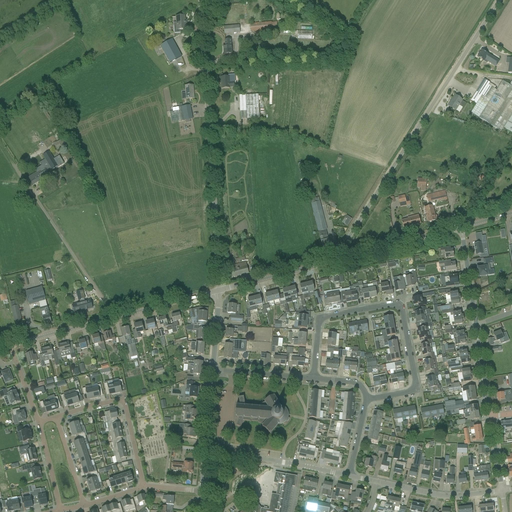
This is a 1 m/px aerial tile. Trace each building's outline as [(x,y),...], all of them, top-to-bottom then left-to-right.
[(180,30),(186,30),(185,16),(176,17),(176,23),(173,23),(174,34),(180,33),(180,30)] [(272,31),(272,27),(271,22),(251,24),(252,32),(272,31)] [(240,26),(229,26),(224,27),(225,34),(240,33),(240,26)] [(170,63),(182,57),(172,39),(160,46),(170,63)] [(232,54),(231,40),(225,40),(226,47),(224,47),(224,54),(232,54)] [(477,57),(484,62),(485,60),(488,62),(488,61),(492,64),(492,65),(496,67),(499,62),(481,51),(477,57)] [(221,81),(222,89),(230,88),(230,87),(234,87),(234,82),(229,83),(229,77),(220,77),(220,81),(221,81)] [(511,87),(509,86),(502,82),(497,90),(494,89),(495,87),(490,83),(484,80),(477,91),(470,101),(476,104),(470,113),(479,118),(501,132),(503,129),(511,134),(511,87)] [(193,85),(185,86),(186,99),(194,99),(193,85)] [(260,119),(258,95),(239,96),(240,111),(240,120),(260,119)] [(463,101),(455,95),(452,99),(453,100),(451,102),(448,106),(456,111),(459,113),(466,103),(462,101),(463,101)] [(193,119),(190,105),(179,107),(180,112),(173,113),(175,122),(181,121),(193,119)] [(56,150),(65,145),(62,139),(58,142),(58,141),(55,143),(55,142),(53,144),(56,150)] [(45,159),(52,170),(55,168),(56,169),(64,164),(59,156),(54,159),(51,155),(45,159)] [(49,175),(46,171),(45,168),(29,178),(33,185),(49,175)] [(426,179),(418,179),(417,188),(421,188),(421,191),(425,192),(426,179)] [(445,191),(426,195),(427,199),(430,199),(431,202),(438,200),(438,201),(447,199),(445,191)] [(405,195),(398,197),(399,204),(406,203),(405,195)] [(326,230),(319,198),(311,200),(318,232),(319,232),(320,236),(320,237),(323,248),(330,246),(326,230)] [(435,215),(432,206),(425,208),(428,222),(436,220),(436,219),(437,219),(436,214),(435,215)] [(348,225),(352,218),(346,215),(342,222),(348,225)] [(408,219),(401,221),(403,228),(412,226),(412,227),(421,224),(418,215),(407,218),(408,219)] [(474,244),(476,255),(479,255),(480,258),(484,257),(483,250),(486,249),(485,246),(486,245),(485,236),(476,238),(477,244),(474,244)] [(445,258),(454,257),(453,253),(451,253),(450,247),(440,249),(441,255),(445,254),(445,258)] [(477,272),(477,276),(479,276),(479,277),(488,276),(487,271),(489,271),(488,264),(492,263),(492,259),(483,260),(484,267),(477,268),(478,272),(477,272)] [(445,272),(456,270),(455,263),(450,263),(450,260),(439,262),(439,267),(445,267),(445,272)] [(249,273),(246,262),(232,266),(233,269),(228,271),(230,278),(249,273)] [(408,287),(415,286),(414,283),(417,282),(415,272),(409,273),(405,274),(406,277),(407,282),(408,287)] [(446,287),(454,286),(453,284),(458,283),(457,276),(449,277),(448,275),(441,276),(442,285),(443,285),(443,287),(446,287)] [(402,287),(405,287),(403,277),(393,279),(395,292),(402,290),(402,287)] [(386,295),(393,294),(390,278),(388,278),(387,280),(387,283),(380,285),(382,293),(386,292),(386,295)] [(361,289),(363,300),(370,298),(368,289),(367,285),(362,286),(362,281),(357,282),(358,288),(359,288),(359,289),(361,289)] [(306,284),(308,292),(314,291),(312,282),(306,284)] [(304,299),(310,298),(308,292),(306,284),(300,285),(302,294),(302,296),(300,297),(301,300),(304,299)] [(26,292),(29,305),(46,301),(42,287),(26,292)] [(289,288),(291,297),(292,301),(292,302),(298,300),(299,306),(302,306),(301,300),(300,297),(297,297),(297,295),(295,287),(294,287),(295,287),(289,288)] [(349,289),(352,302),(357,301),(357,298),(358,297),(360,296),(358,289),(359,289),(359,288),(358,288),(353,289),(352,287),(349,288),(349,289)] [(292,302),(292,301),(291,297),(289,288),(283,290),(282,290),(285,301),(283,301),(283,305),(284,307),(287,307),(286,303),(292,302)] [(368,289),(370,298),(377,297),(375,288),(368,289)] [(341,292),(342,299),(345,299),(346,300),(346,303),(352,302),(349,289),(346,289),(347,291),(341,292)] [(85,299),(83,291),(76,292),(78,300),(80,300),(80,303),(72,305),(73,306),(72,306),(73,309),(74,313),(92,308),(90,300),(85,302),(84,299),(85,299)] [(273,301),(279,300),(277,291),(271,293),(273,301)] [(322,304),(318,291),(314,293),(317,306),(322,304)] [(323,296),(325,307),(331,306),(330,304),(334,303),(332,294),(331,291),(324,292),(325,295),(323,296)] [(332,294),(334,303),(337,303),(338,305),(343,304),(342,299),(341,292),(338,293),(332,294)] [(267,303),(273,301),(271,293),(266,294),(265,294),(267,303)] [(254,297),(256,306),(262,304),(260,296),(254,297)] [(256,306),(254,297),(248,299),(250,307),(252,307),(253,311),(257,310),(256,306)] [(418,304),(419,306),(426,305),(425,300),(422,301),(421,297),(412,298),(413,305),(418,304)] [(449,306),(459,304),(459,301),(461,300),(460,298),(450,299),(451,303),(449,303),(449,306)] [(235,316),(236,305),(229,304),(228,313),(231,314),(231,316),(235,316)] [(11,307),(14,322),(22,321),(18,306),(11,307)] [(42,317),(44,324),(51,322),(47,306),(40,308),(41,312),(44,311),(46,316),(42,317)] [(414,316),(414,318),(429,315),(425,315),(424,311),(426,310),(425,307),(419,308),(414,309),(415,312),(415,315),(414,316)] [(191,325),(193,325),(203,326),(203,322),(206,322),(207,313),(207,312),(207,309),(199,308),(197,309),(189,311),(191,318),(191,325)] [(306,312),(296,313),(295,315),(295,321),(307,322),(308,316),(306,316),(306,312)] [(179,328),(179,326),(177,321),(181,320),(179,313),(171,315),(173,322),(174,324),(171,325),(172,330),(173,333),(178,332),(177,330),(178,330),(178,328),(179,328)] [(430,320),(429,315),(414,318),(414,319),(416,319),(417,323),(421,322),(422,325),(428,323),(432,323),(431,319),(430,320)] [(171,325),(167,326),(167,324),(165,317),(158,319),(160,326),(164,325),(164,328),(166,327),(167,331),(172,330),(171,325)] [(454,323),(452,323),(452,326),(462,324),(462,320),(464,320),(463,318),(453,319),(454,323)] [(155,328),(153,320),(146,322),(148,331),(145,332),(147,337),(153,336),(151,329),(155,328)] [(307,329),(307,322),(295,321),(294,321),(294,328),(293,327),(292,327),(292,330),(293,330),(298,330),(298,328),(307,329)] [(360,322),(362,331),(365,331),(365,332),(368,331),(366,321),(360,322)] [(382,331),(394,328),(393,322),(384,324),(385,330),(382,331)] [(144,332),(142,323),(134,325),(136,332),(133,333),(135,340),(134,340),(135,344),(137,343),(136,339),(141,338),(140,333),(144,332)] [(417,332),(417,334),(428,332),(432,331),(431,328),(433,327),(432,323),(428,323),(422,325),(422,328),(418,328),(418,332),(417,332)] [(203,326),(193,325),(193,331),(196,331),(195,339),(205,340),(205,329),(198,329),(198,325),(203,326)] [(130,335),(128,327),(121,329),(123,337),(126,336),(127,341),(131,340),(130,335)] [(383,340),(390,339),(390,336),(396,335),(394,328),(382,331),(382,333),(386,333),(387,336),(383,337),(383,340)] [(233,330),(226,329),(226,337),(232,338),(233,337),(237,338),(237,334),(233,334),(233,330)] [(116,341),(114,335),(111,336),(110,331),(103,333),(106,342),(112,340),(113,342),(116,341)] [(424,338),(425,341),(431,340),(431,337),(433,336),(432,331),(428,332),(417,334),(417,336),(419,336),(420,339),(424,338)] [(489,346),(493,345),(493,342),(496,341),(496,342),(499,340),(501,344),(505,343),(507,341),(504,333),(502,334),(501,332),(500,331),(493,334),(494,338),(493,338),(492,338),(488,339),(489,346)] [(100,341),(99,334),(92,336),(94,345),(98,344),(98,346),(104,344),(103,340),(100,341)] [(87,347),(90,346),(88,337),(83,338),(84,340),(78,341),(79,344),(75,345),(77,354),(81,353),(81,350),(87,348),(87,347)] [(390,339),(383,340),(384,344),(384,346),(388,345),(389,349),(398,347),(397,341),(391,342),(390,339)] [(335,340),(328,340),(327,349),(334,350),(338,350),(338,346),(335,346),(335,340)] [(420,349),(420,350),(431,348),(430,343),(432,343),(431,340),(425,341),(425,344),(421,345),(421,348),(420,349)] [(70,349),(69,343),(69,342),(63,343),(66,356),(70,355),(71,359),(76,358),(73,348),(70,349)] [(204,343),(197,343),(192,342),(191,342),(190,351),(196,351),(196,354),(203,355),(204,343)] [(60,355),(57,356),(59,363),(62,362),(61,357),(66,356),(63,343),(58,345),(60,355)] [(127,346),(130,358),(131,358),(131,360),(138,358),(137,356),(138,356),(135,344),(127,346)] [(57,356),(54,357),(51,346),(46,348),(48,357),(51,356),(52,360),(54,359),(56,366),(60,365),(59,363),(57,356)] [(45,367),(44,362),(49,361),(49,360),(48,357),(46,348),(41,349),(43,358),(43,360),(40,361),(42,368),(45,367)] [(291,366),(297,366),(298,355),(293,354),(293,348),(290,348),(289,354),(289,361),(291,361),(291,366)] [(427,355),(428,358),(434,356),(434,353),(432,353),(431,348),(420,350),(421,352),(422,352),(423,355),(427,355)] [(343,350),(338,350),(334,350),(333,352),(338,352),(338,358),(342,359),(342,356),(343,350)] [(32,352),(26,354),(28,363),(29,363),(29,366),(36,365),(35,361),(37,361),(36,355),(33,355),(32,352)] [(435,360),(434,356),(428,358),(428,360),(424,361),(425,365),(423,365),(423,367),(434,365),(433,360),(435,360)] [(203,362),(194,362),(194,364),(188,363),(187,370),(188,370),(188,367),(190,368),(202,369),(203,362)] [(431,374),(437,373),(437,370),(435,370),(434,365),(423,367),(424,369),(425,368),(426,372),(430,371),(431,374)] [(193,374),(193,377),(193,378),(200,378),(200,375),(201,375),(202,369),(190,368),(188,367),(188,370),(187,370),(187,371),(190,371),(190,373),(191,374),(193,374)] [(0,374),(0,377),(1,377),(3,376),(6,383),(13,380),(9,370),(2,372),(2,373),(0,374)] [(396,371),(398,383),(404,382),(402,370),(396,371)] [(426,383),(437,381),(436,376),(438,376),(438,373),(437,373),(431,374),(432,377),(427,378),(428,381),(426,382),(426,383)] [(381,386),(387,385),(385,377),(385,374),(379,375),(379,378),(381,386)] [(461,383),(471,381),(471,378),(473,377),(472,375),(462,377),(463,380),(461,381),(461,383)] [(120,383),(114,384),(116,395),(120,394),(120,393),(122,393),(121,387),(124,386),(122,380),(119,381),(120,383)] [(434,390),(440,389),(441,389),(440,386),(438,386),(437,381),(426,383),(427,385),(428,385),(429,388),(430,388),(430,391),(434,390)] [(186,389),(186,390),(185,395),(186,396),(186,397),(189,398),(189,397),(197,398),(198,388),(194,387),(194,383),(187,382),(186,389)] [(112,396),(116,395),(114,384),(108,386),(107,383),(104,384),(105,390),(108,389),(110,395),(112,395),(112,396)] [(92,389),(94,399),(98,399),(98,398),(100,397),(99,392),(102,391),(101,385),(97,385),(98,388),(92,389)] [(463,392),(462,392),(462,396),(475,394),(474,387),(466,388),(463,389),(463,392)] [(90,400),(94,399),(92,389),(86,391),(86,388),(82,389),(84,395),(87,394),(88,400),(90,400)] [(7,390),(0,392),(0,394),(1,399),(8,396),(11,405),(20,402),(18,397),(19,397),(18,394),(17,394),(16,391),(8,394),(7,390)] [(76,394),(70,395),(74,405),(78,404),(77,403),(79,403),(78,397),(80,396),(79,390),(76,391),(76,394)] [(511,396),(511,395),(508,396),(507,391),(503,391),(503,393),(497,394),(498,401),(504,400),(508,399),(509,402),(511,401),(511,396)] [(462,396),(462,401),(463,401),(463,402),(476,400),(475,394),(462,396)] [(70,407),(74,405),(70,395),(65,397),(64,395),(61,396),(63,402),(66,401),(68,407),(69,406),(70,407)] [(280,406),(274,396),(274,395),(265,401),(265,402),(263,403),(262,403),(262,404),(261,404),(260,404),(259,405),(253,404),(253,403),(252,403),(252,404),(245,403),(244,397),(239,397),(240,403),(239,405),(237,405),(236,405),(235,418),(236,418),(238,418),(238,420),(236,426),(241,427),(243,421),(250,421),(250,422),(251,422),(251,421),(257,422),(257,423),(258,423),(259,423),(260,423),(260,424),(261,424),(263,426),(262,427),(271,434),(271,433),(278,424),(279,424),(280,424),(281,424),(282,424),(282,423),(284,422),(286,421),(287,422),(288,420),(289,419),(287,418),(288,417),(288,415),(288,414),(288,413),(287,413),(287,412),(287,411),(286,410),(285,409),(285,408),(284,408),(283,407),(282,407),(281,406),(280,406)] [(49,402),(53,412),(57,411),(56,410),(58,410),(56,404),(59,403),(57,397),(54,398),(55,400),(49,402)] [(48,413),(53,412),(49,402),(44,404),(43,402),(40,403),(42,409),(45,408),(46,413),(48,413)] [(195,407),(186,406),(183,405),(182,412),(186,412),(185,420),(192,421),(193,419),(197,419),(198,411),(195,410),(195,407)] [(442,405),(435,407),(437,416),(444,414),(442,405)] [(454,410),(464,408),(464,405),(445,407),(446,415),(450,414),(450,411),(454,410)] [(478,412),(477,405),(468,407),(465,407),(466,410),(463,410),(463,414),(465,414),(469,413),(478,412)] [(407,408),(409,417),(416,415),(415,406),(407,408)] [(435,407),(428,408),(430,417),(437,416),(435,407)] [(400,409),(402,418),(409,417),(407,408),(400,409)] [(422,418),(430,417),(428,408),(421,409),(422,418)] [(26,418),(25,414),(24,414),(24,411),(20,412),(19,409),(12,411),(13,416),(17,416),(19,423),(26,421),(25,418),(26,418)] [(400,409),(393,410),(395,419),(402,418),(400,409)] [(107,423),(117,420),(117,418),(118,417),(116,410),(109,412),(104,413),(105,417),(106,417),(107,423)] [(372,418),(381,420),(383,413),(374,411),(372,418)] [(471,420),(479,419),(478,412),(469,413),(465,414),(465,416),(466,418),(467,418),(468,421),(471,420)] [(371,425),(380,427),(381,420),(372,418),(371,425)] [(109,433),(121,430),(119,423),(118,423),(117,420),(107,423),(109,429),(108,429),(109,433)] [(69,428),(70,431),(80,428),(78,421),(74,423),(73,421),(70,423),(71,424),(69,425),(70,427),(69,428)] [(309,421),(308,427),(318,429),(319,425),(323,426),(323,424),(320,423),(320,422),(315,421),(315,422),(310,421),(309,421)] [(345,423),(346,422),(341,422),(337,421),(337,423),(340,424),(340,428),(350,430),(352,424),(351,424),(345,423)] [(508,421),(500,422),(501,430),(504,430),(505,434),(509,434),(508,421)] [(474,422),(465,424),(468,423),(469,427),(470,427),(471,434),(475,434),(481,433),(480,425),(474,426),(474,422)] [(186,437),(195,438),(196,429),(190,429),(190,425),(184,425),(183,430),(179,430),(179,434),(187,435),(186,437)] [(378,434),(380,427),(371,425),(369,432),(378,434)] [(31,436),(32,436),(31,432),(30,432),(30,429),(24,430),(23,427),(17,428),(19,436),(22,436),(24,442),(32,440),(31,436)] [(308,427),(307,433),(317,435),(321,436),(321,434),(317,433),(318,429),(308,427)] [(82,434),(80,428),(70,431),(71,434),(72,434),(73,437),(78,435),(79,438),(84,436),(84,433),(82,434)] [(349,436),(350,430),(340,428),(338,432),(335,431),(335,433),(349,436)] [(111,437),(112,443),(122,441),(121,438),(122,437),(121,430),(109,433),(110,437),(111,437)] [(377,441),(378,434),(369,432),(368,439),(377,441)] [(316,439),(317,435),(307,433),(305,439),(306,439),(311,440),(311,441),(315,442),(316,441),(319,442),(320,440),(316,439)] [(337,440),(347,442),(349,436),(335,433),(334,435),(338,436),(337,440)] [(476,441),(482,440),(481,433),(475,434),(475,438),(472,438),(472,441),(476,441)] [(76,449),(84,446),(88,445),(86,439),(85,439),(84,436),(79,438),(80,441),(74,443),(76,449)] [(346,449),(347,442),(337,440),(336,444),(333,443),(332,445),(336,446),(335,447),(340,448),(340,447),(346,448),(346,449)] [(112,449),(113,453),(125,450),(124,443),(122,443),(122,441),(112,443),(113,449),(112,449)] [(302,445),(298,445),(296,454),(297,454),(299,454),(299,455),(299,456),(301,457),(306,458),(308,448),(301,447),(302,445)] [(467,446),(458,445),(458,453),(467,454),(467,446)] [(36,456),(36,453),(35,453),(34,448),(30,450),(29,446),(19,448),(21,456),(27,454),(29,462),(37,460),(36,456)] [(395,447),(392,459),(399,460),(401,448),(395,447)] [(316,458),(318,449),(315,448),(315,450),(308,448),(306,458),(311,459),(311,458),(313,458),(313,457),(316,458)] [(79,459),(88,456),(91,455),(90,450),(86,451),(78,454),(79,459)] [(127,458),(125,450),(113,453),(114,457),(115,457),(117,463),(120,462),(126,461),(126,458),(127,458)] [(325,462),(330,463),(332,454),(326,452),(326,451),(323,450),(321,459),(324,460),(324,461),(326,461),(325,462)] [(409,476),(416,478),(417,471),(418,467),(419,468),(420,465),(422,457),(421,460),(422,454),(416,453),(413,466),(412,466),(411,466),(409,476)] [(339,455),(332,454),(330,463),(335,465),(335,463),(337,464),(338,463),(341,464),(343,455),(339,454),(339,455)] [(380,470),(387,471),(389,464),(386,464),(388,456),(384,455),(383,458),(382,463),(380,470)] [(377,458),(371,456),(370,460),(366,459),(364,466),(372,468),(372,467),(375,468),(377,458)] [(192,469),(193,463),(184,462),(184,464),(173,463),(172,468),(181,468),(181,469),(183,469),(183,472),(183,473),(192,474),(193,469),(192,469)] [(396,462),(396,463),(393,473),(401,474),(402,469),(405,469),(406,464),(396,462)] [(420,479),(428,480),(429,473),(430,470),(429,470),(430,467),(424,465),(423,466),(422,472),(420,479)] [(490,465),(486,466),(484,468),(484,469),(480,469),(481,481),(488,480),(488,473),(490,473),(490,465)] [(39,467),(31,469),(34,480),(42,479),(41,474),(41,472),(40,472),(39,467)] [(93,472),(91,467),(83,469),(82,469),(84,475),(91,473),(92,476),(97,475),(96,471),(93,472)] [(474,482),(481,481),(480,469),(479,467),(473,468),(474,475),(473,475),(474,482)] [(433,481),(440,483),(441,476),(442,473),(434,471),(433,474),(434,475),(433,481)] [(130,472),(125,474),(128,483),(133,481),(130,472)] [(465,476),(465,472),(462,473),(461,473),(461,476),(458,477),(459,484),(466,483),(465,476)] [(248,510),(247,509),(249,511),(287,511),(288,509),(289,502),(289,501),(291,494),(292,486),(295,487),(295,486),(296,477),(297,477),(275,473),(274,483),(278,484),(276,495),(271,494),(269,510),(261,509),(261,508),(256,502),(250,507),(251,508),(248,510)] [(122,485),(128,483),(125,474),(119,475),(122,485)] [(98,477),(97,475),(92,476),(92,479),(87,481),(88,483),(87,483),(88,487),(98,484),(96,478),(98,477)] [(117,486),(122,485),(119,475),(114,477),(117,486)] [(117,486),(114,477),(108,479),(109,480),(111,486),(111,488),(117,486)] [(316,488),(318,481),(305,478),(303,490),(311,492),(312,491),(315,492),(316,488)] [(322,494),(325,495),(329,496),(330,492),(330,491),(331,491),(332,484),(324,482),(322,489),(323,489),(322,494)] [(93,494),(96,493),(97,493),(96,491),(100,490),(98,484),(88,487),(89,491),(90,490),(91,493),(92,492),(93,494)] [(341,498),(343,486),(337,485),(335,493),(333,492),(331,499),(335,500),(336,497),(341,498)] [(348,496),(350,488),(343,486),(341,498),(346,499),(345,502),(349,503),(350,496),(348,496)] [(41,489),(33,490),(35,499),(34,497),(38,496),(40,506),(44,505),(44,506),(47,505),(47,504),(46,498),(47,498),(46,495),(42,495),(41,489)] [(31,499),(35,499),(33,490),(33,492),(30,493),(30,496),(23,497),(25,509),(26,509),(29,509),(29,508),(33,507),(31,499)] [(357,499),(362,500),(364,492),(356,490),(356,493),(352,493),(350,500),(356,502),(357,499)] [(137,497),(133,498),(136,506),(139,505),(139,503),(143,502),(143,505),(149,503),(149,494),(144,496),(144,495),(137,497)] [(166,501),(166,504),(166,507),(165,510),(172,511),(173,505),(174,497),(163,496),(163,498),(163,500),(166,501)] [(18,501),(12,502),(14,511),(20,510),(19,504),(22,504),(21,497),(17,498),(18,501)] [(390,511),(391,511),(394,499),(388,497),(386,503),(382,502),(378,508),(377,511),(376,511),(390,511)] [(316,511),(318,499),(308,498),(306,511),(307,511),(311,511),(315,511),(316,511)] [(129,499),(122,502),(125,511),(129,510),(129,511),(136,509),(133,500),(130,501),(129,499)] [(323,511),(328,511),(330,506),(330,505),(318,502),(318,499),(316,511),(323,511)] [(394,499),(391,511),(392,511),(393,511),(394,510),(399,511),(398,511),(404,511),(406,508),(406,507),(399,506),(400,500),(394,499)] [(109,506),(110,511),(122,511),(120,504),(117,505),(116,503),(109,506)] [(410,511),(411,511),(415,511),(422,511),(424,506),(412,503),(410,511)]
